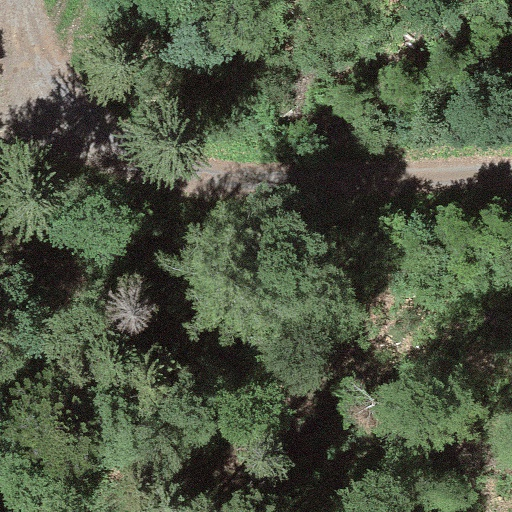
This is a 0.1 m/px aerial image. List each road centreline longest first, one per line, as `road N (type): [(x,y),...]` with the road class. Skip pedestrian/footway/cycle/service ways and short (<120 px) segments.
road 1 (track): [(511,170),(165,174),(60,139)]
road 2 (track): [(24,0),(60,139)]
